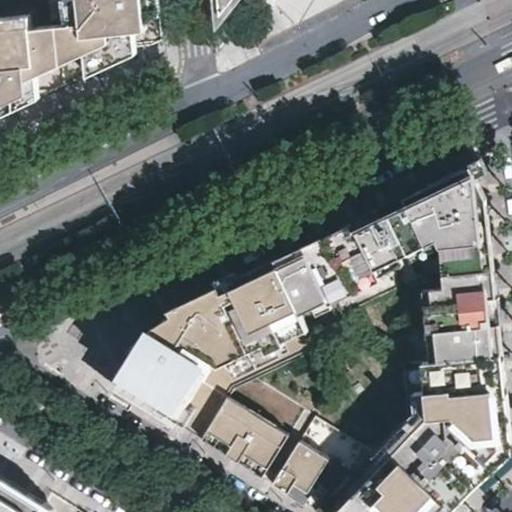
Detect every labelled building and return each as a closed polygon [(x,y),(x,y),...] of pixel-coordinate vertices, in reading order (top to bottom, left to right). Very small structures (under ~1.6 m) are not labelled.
[(62,0),(63,27),(31,28),(31,21),(0,21),(0,116),(39,97),(36,79),(83,57),(84,76),(102,67),(102,46),(117,46),(117,60),(135,51),(134,32),(147,31),(146,18),(158,17),(156,0),(62,0)] [(218,0),(220,11),(228,0),(218,0)] [(492,323),(489,297),(498,296),(487,196),(472,163),(415,191),(405,196),(408,204),(359,227),(355,219),(276,257),(310,328),(362,303),(373,325),(375,327),(372,333),(378,337),(382,331),(398,341),(402,344),(404,361),(504,351),(501,322),(492,323)] [(310,328),(276,257),(169,308),(172,314),(155,324),(118,385),(228,453),(239,434),(250,441),(238,460),(251,467),(263,475),(268,468),(290,434),(229,396),(235,387),(319,347),(310,328)] [(501,322),(498,296),(489,297),(492,323),(501,322)] [(511,452),(511,433),(504,351),(404,361),(410,413),(374,451),(362,443),(347,467),(354,472),(331,497),(312,485),(345,432),(316,414),(279,475),(274,482),(313,506),(322,511),(450,511),(464,497),(457,489),(480,467),(487,474),(511,452)] [(250,441),(239,434),(228,453),(238,460),(250,441)] [(475,486),(487,474),(480,467),(457,489),(464,497),(475,486)] [(279,475),(268,468),(263,475),(274,482),(279,475)] [(0,511),(47,511),(44,504),(0,476),(0,511)]
